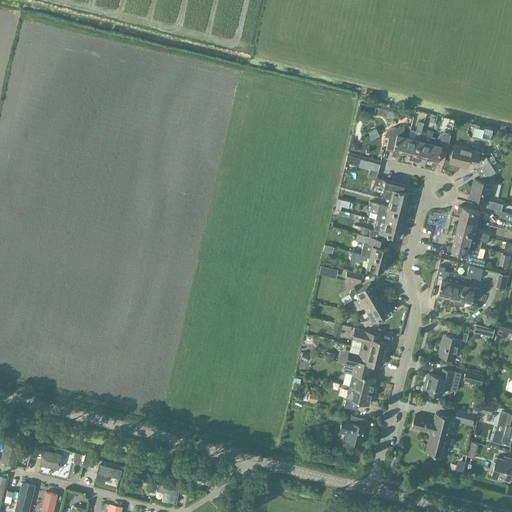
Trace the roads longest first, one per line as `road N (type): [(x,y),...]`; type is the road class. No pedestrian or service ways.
road 1 (residential): [(378,493),(0,397)]
road 2 (residential): [(378,493),(419,337),(411,288),(429,202)]
